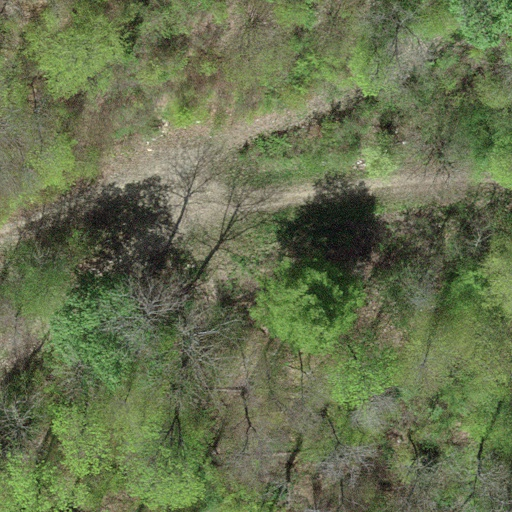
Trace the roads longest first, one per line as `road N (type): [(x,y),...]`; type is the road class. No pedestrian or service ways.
road 1 (track): [(0,398),(220,214),(511,24)]
road 2 (track): [(511,197),(220,214),(0,245)]
